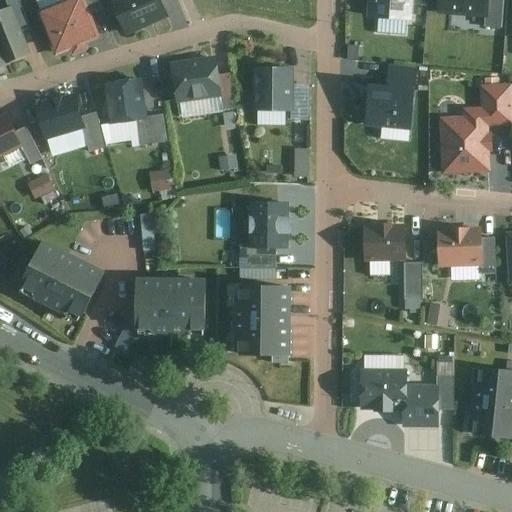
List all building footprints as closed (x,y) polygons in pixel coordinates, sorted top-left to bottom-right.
[(112,0),(126,33),(163,18),(155,0),(112,0)] [(429,0),(369,0),(368,19),(414,22),(415,5),(429,5),(429,0)] [(441,0),(441,14),(486,16),(485,27),(503,28),(504,0),(441,0)] [(51,57),(91,43),(78,7),(39,21),(51,57)] [(0,64),(21,58),(4,13),(0,14),(0,64)] [(216,77),(214,60),(172,66),(178,103),(223,97),(227,126),(238,125),(231,75),(216,77)] [(422,68),(370,66),(369,115),(420,116),(422,68)] [(292,70),(248,70),(248,110),(295,110),(295,120),(311,120),(311,86),(292,86),(292,70)] [(511,78),(487,80),(489,100),(467,101),(468,115),(497,113),(498,121),(511,119),(511,78)] [(145,119),(139,81),(107,85),(112,123),(137,120),(145,119)] [(79,119),(73,97),(33,108),(40,136),(80,125),(79,119)] [(468,115),(447,115),(449,167),(498,166),(498,121),(497,113),(468,115)] [(106,149),(97,115),(79,119),(80,125),(88,154),(106,149)] [(0,155),(22,145),(9,117),(0,120),(0,155)] [(163,117),(145,119),(137,120),(140,145),(166,141),(163,117)] [(307,176),(308,151),(295,151),(295,176),(307,176)] [(174,170),(152,172),(154,193),(177,190),(174,170)] [(53,191),(46,175),(28,183),(36,199),(53,191)] [(288,205),(248,205),(247,251),(288,251),(288,205)] [(157,250),(152,214),(139,216),(144,252),(157,250)] [(486,223),(439,226),(441,265),(489,262),(486,223)] [(406,261),(405,226),(364,228),(365,262),(406,261)] [(46,244),(24,287),(85,318),(107,275),(46,244)] [(405,265),(406,296),(423,296),(422,265),(405,265)] [(206,280),(140,281),(140,332),(206,332),(206,280)] [(291,358),(290,289),(244,290),(244,306),(236,306),(237,338),(246,338),(246,359),(291,358)] [(432,304),(429,323),(449,326),(452,307),(432,304)] [(126,328),(116,347),(126,353),(137,334),(126,328)] [(408,366),(360,368),(361,407),(409,406),(409,384),(408,366)] [(511,440),(511,377),(477,376),(473,438),(511,440)] [(441,423),(441,384),(409,384),(409,406),(409,423),(441,423)]
